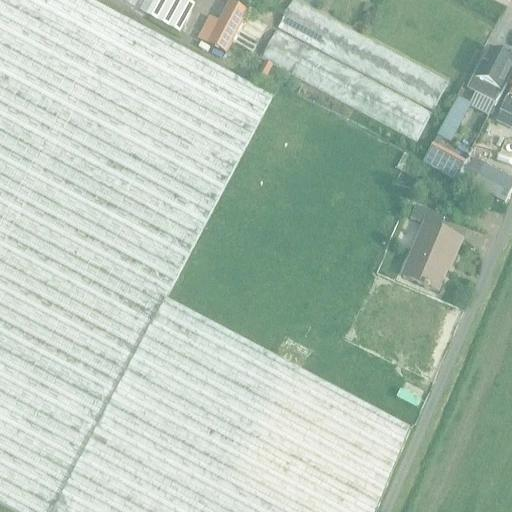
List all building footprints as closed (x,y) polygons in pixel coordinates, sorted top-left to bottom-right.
[(85,0),(0,0),(0,505),(13,511),(375,511),(376,511),(408,432),(341,396),(255,350),(164,302),(210,215),(255,128),(271,98),(255,89),(85,0)] [(113,0),(179,36),(194,7),(181,0),(113,0)] [(292,0),(277,29),(433,112),(448,84),(292,0)] [(225,54),(247,13),(230,4),(219,24),(209,19),(198,40),(225,54)] [(276,31),(260,60),(417,144),(432,115),(276,31)] [(472,79),(466,91),(494,105),(500,93),(499,93),(511,68),(511,58),(502,53),(500,59),(488,53),(481,66),(478,65),(471,78),(472,79)] [(264,64),(256,80),(264,84),(272,68),(264,64)] [(511,84),(498,113),(511,120),(511,84)] [(456,99),(436,137),(442,141),(450,145),(470,107),(456,99)] [(432,146),(422,165),(454,182),(464,164),(432,146)] [(473,161),(460,187),(483,199),(485,195),(503,204),(511,185),(511,181),(501,175),(473,161)] [(450,267),(460,242),(438,233),(444,221),(414,208),(409,221),(423,227),(402,279),(437,294),(448,266),(450,267)]
